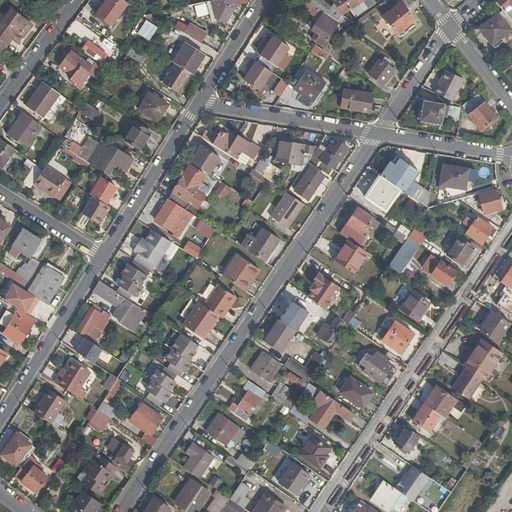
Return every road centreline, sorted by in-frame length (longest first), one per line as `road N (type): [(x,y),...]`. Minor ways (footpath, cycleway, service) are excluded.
road 1 (residential): [(377,134),(120,511)]
road 2 (residential): [(321,511),(511,233)]
road 3 (residential): [(0,420),(102,255)]
road 4 (residential): [(197,104),(377,134)]
road 5 (residential): [(102,255),(197,104)]
road 6 (residential): [(377,134),(511,156)]
road 7 (residential): [(452,27),(377,134)]
road 8 (residential): [(0,101),(71,0)]
road 9 (residential): [(197,104),(260,0)]
road 10 (residential): [(0,191),(102,255)]
